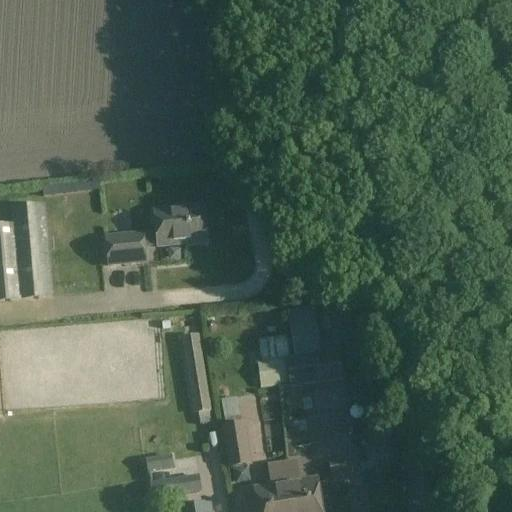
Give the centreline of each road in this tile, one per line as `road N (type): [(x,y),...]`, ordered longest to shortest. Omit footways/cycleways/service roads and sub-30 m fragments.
road 1 (unclassified): [(415,511),(412,372),(348,0)]
road 2 (track): [(364,127),(315,122),(263,166),(254,184),(263,271),(257,283),(244,292),(174,298)]
